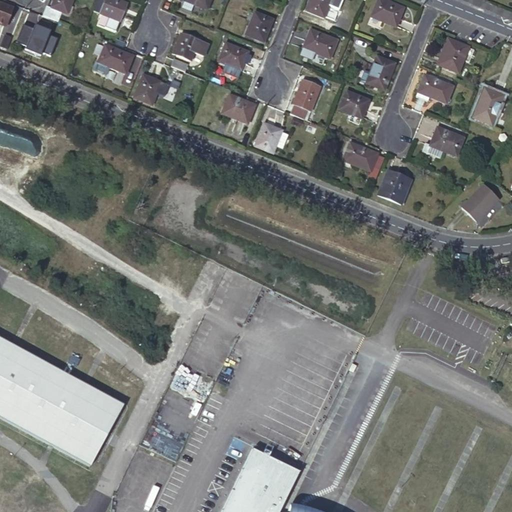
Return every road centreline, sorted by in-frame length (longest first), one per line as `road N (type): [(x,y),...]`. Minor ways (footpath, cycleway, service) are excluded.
road 1 (unclassified): [(511,242),(476,247),(427,238),(0,66)]
road 2 (unclassified): [(0,194),(187,316)]
road 3 (unclassified): [(0,283),(155,379)]
road 4 (unclassified): [(511,420),(355,344)]
road 5 (residential): [(434,0),(394,111),(395,137)]
